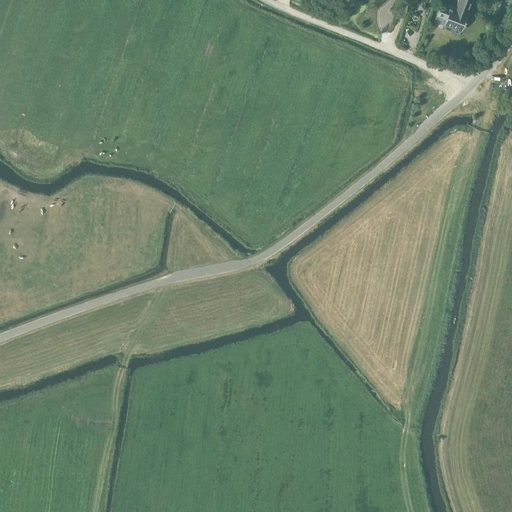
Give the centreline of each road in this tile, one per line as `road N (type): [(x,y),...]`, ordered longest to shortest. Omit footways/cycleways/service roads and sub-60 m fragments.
road 1 (unclassified): [(0,337),(274,250),(472,85)]
road 2 (unclassified): [(472,85),(269,0)]
